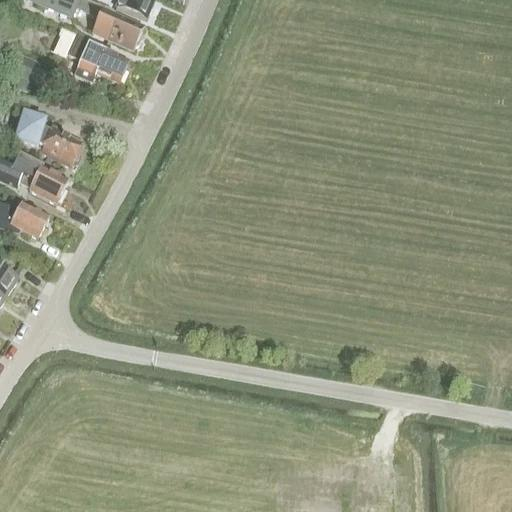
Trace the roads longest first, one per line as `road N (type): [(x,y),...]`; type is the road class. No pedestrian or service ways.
road 1 (unclassified): [(511,421),(152,360),(40,327)]
road 2 (unclassified): [(40,327),(125,180),(209,0)]
road 3 (track): [(146,138),(0,96)]
